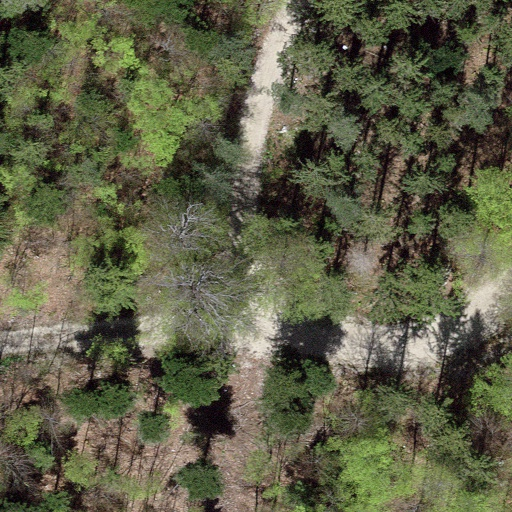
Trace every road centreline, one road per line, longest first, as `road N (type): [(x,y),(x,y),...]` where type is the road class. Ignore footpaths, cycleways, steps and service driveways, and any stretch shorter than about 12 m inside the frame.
road 1 (track): [(245,279),(268,321),(289,341),(318,349),(454,346),(511,301)]
road 2 (track): [(307,0),(271,65),(256,121),(245,279)]
